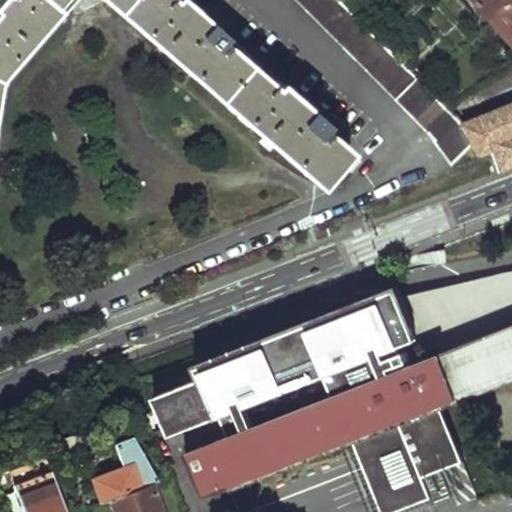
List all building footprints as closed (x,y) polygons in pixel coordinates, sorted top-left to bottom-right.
[(0,0),(0,77),(1,74),(18,54),(20,57),(62,8),(58,5),(62,0),(113,0),(147,28),(144,31),(191,72),(194,69),(249,116),(246,120),(292,161),(296,157),(321,179),(317,183),(319,185),(353,148),(324,123),(327,120),(280,78),(276,82),(224,36),(226,31),(189,0),(0,0)] [(343,0),(301,0),(430,127),(456,160),(477,141),(467,122),(462,113),(459,114),(343,0)] [(511,0),(479,0),(494,17),(511,1),(511,0)] [(511,1),(494,17),(511,37),(511,1)] [(511,103),(467,122),(477,141),(482,152),(493,146),(504,169),(511,165),(511,103)] [(396,288),(395,285),(386,289),(205,358),(211,373),(165,392),(176,422),(206,411),(209,419),(221,414),(230,411),(238,433),(230,436),(188,453),(203,498),(356,439),(442,406),(511,379),(511,326),(424,361),(408,367),(401,370),(398,363),(405,361),(409,359),(405,350),(401,351),(394,354),(392,347),(399,344),(415,338),(399,296),(396,288)] [(401,351),(399,344),(392,347),(394,354),(401,351)] [(408,367),(405,361),(398,363),(401,370),(408,367)] [(442,406),(356,439),(384,511),(397,511),(433,498),(425,476),(464,461),(442,406)] [(230,411),(221,414),(230,436),(238,433),(230,411)] [(153,485),(159,483),(137,442),(109,440),(124,468),(94,481),(103,504),(112,501),(153,485)] [(56,447),(64,466),(87,456),(83,442),(73,442),(56,447)] [(45,452),(8,467),(14,480),(51,466),(45,452)] [(69,511),(51,466),(14,480),(25,511),(69,511)] [(162,511),(153,485),(112,501),(116,511),(162,511)] [(218,504),(221,511),(240,511),(241,511),(236,498),(218,504)]
